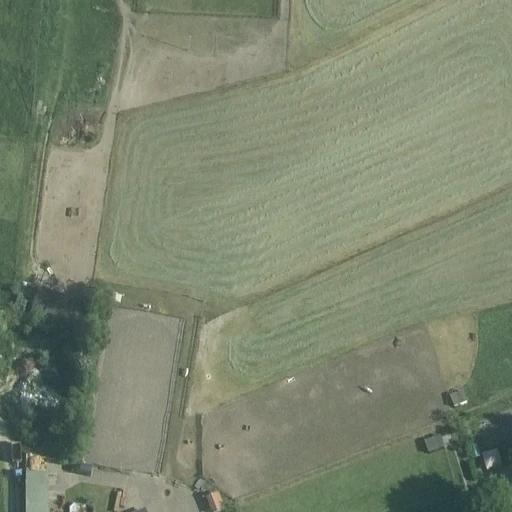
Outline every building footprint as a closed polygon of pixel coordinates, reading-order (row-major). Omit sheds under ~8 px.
[(75,338),(81,321),(47,309),(41,326),(75,338)] [(462,392),(450,397),(454,409),(466,404),(462,392)] [(425,444),(429,456),(445,450),(440,439),(425,444)] [(480,459),(477,447),(469,449),(473,461),(480,459)] [(511,502),(511,505),(511,473),(502,477),(504,480),(492,484),(499,506),(511,502)]
